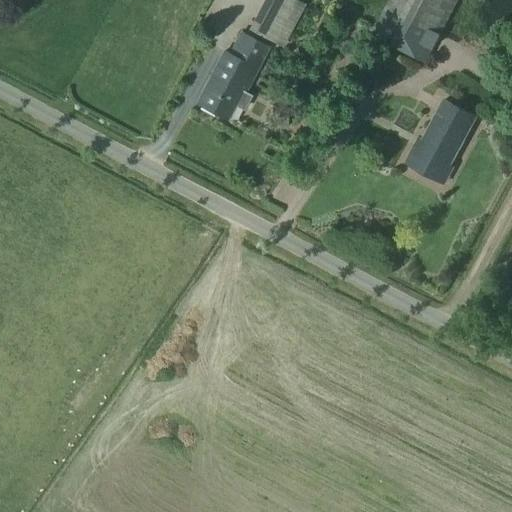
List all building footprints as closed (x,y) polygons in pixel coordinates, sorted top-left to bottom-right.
[(457,0),(389,0),(386,6),(439,34),(457,0)] [(261,13),(252,31),(274,43),(284,26),(261,13)] [(223,52),(197,103),(226,118),(232,108),(240,113),(248,98),(239,93),(241,90),(244,92),(267,49),(239,34),(227,54),(223,52)] [(418,139),(405,163),(444,183),(452,167),(449,165),(475,116),(444,99),(421,141),(418,139)] [(285,127),(286,113),(276,113),(276,127),(285,127)] [(373,155),(388,163),(400,141),(385,133),(373,155)]
